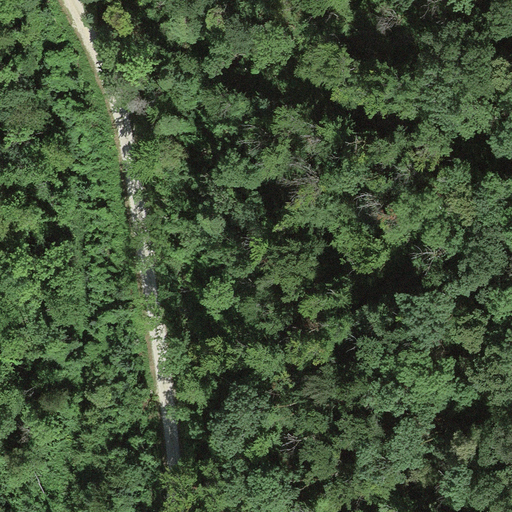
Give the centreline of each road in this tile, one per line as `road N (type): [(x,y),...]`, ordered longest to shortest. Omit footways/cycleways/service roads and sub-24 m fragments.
road 1 (track): [(177,511),(123,119),(69,0)]
road 2 (track): [(37,0),(75,159),(86,285),(71,511)]
